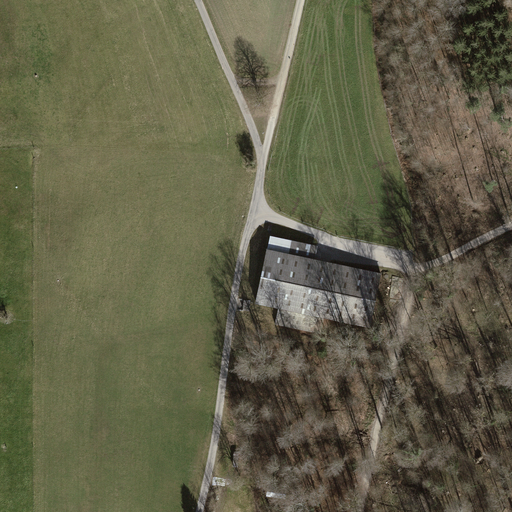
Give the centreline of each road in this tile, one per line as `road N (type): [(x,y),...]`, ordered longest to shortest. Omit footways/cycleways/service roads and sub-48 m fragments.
road 1 (unclassified): [(197,0),(263,160),(200,511)]
road 2 (track): [(416,265),(358,511)]
road 3 (track): [(254,209),(416,265)]
road 4 (track): [(302,0),(263,160)]
